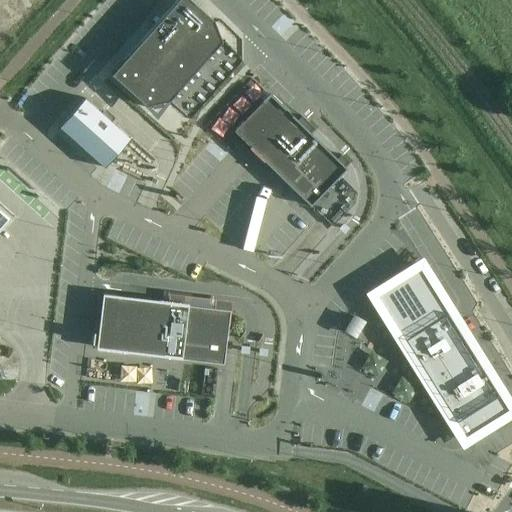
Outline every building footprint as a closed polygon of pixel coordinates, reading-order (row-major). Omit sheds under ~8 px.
[(188,0),(175,0),(110,74),(144,105),(150,103),(152,109),(157,108),(164,106),(162,100),(168,99),(220,41),(212,20),(188,0)] [(269,93),(232,131),(250,148),(309,206),(346,168),(343,166),(347,161),(340,154),(336,158),(309,132),(313,128),(300,115),(296,120),(269,93)] [(84,96),(58,126),(103,167),(130,137),(84,96)] [(0,206),(0,225),(10,215),(0,206)] [(414,269),(420,265),(416,258),(358,296),(368,313),(437,423),(455,452),(511,415),(511,412),(510,410),(470,436),(464,440),(459,434),(460,433),(410,354),(407,356),(405,357),(401,349),(405,346),(373,295),(414,269)] [(420,266),(373,295),(405,346),(401,349),(405,357),(407,356),(410,354),(463,439),(510,410),(490,377),(494,375),(489,366),(484,369),(463,335),(468,333),(442,292),(438,295),(420,266)] [(120,297),(113,349),(158,355),(161,355),(161,357),(223,364),(229,311),(120,297)] [(245,348),(237,347),(237,356),(244,356),(245,348)] [(263,350),(255,350),(255,358),(262,359),(263,350)]
